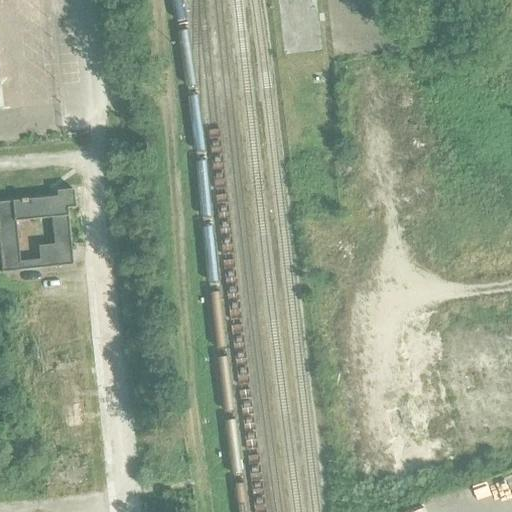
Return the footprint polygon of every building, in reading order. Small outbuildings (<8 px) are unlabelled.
[(0,210),(0,264),(1,273),(20,271),(15,222),(51,218),(54,245),(38,246),(40,269),(72,265),(66,209),(75,208),(73,189),(56,191),(56,200),(51,200),(50,198),(11,202),(12,210),(0,210)] [(511,272),(492,275),(496,315),(511,313),(511,272)] [(492,275),(462,278),(468,338),(498,335),(496,315),(492,275)] [(462,278),(432,281),(438,341),(468,338),(462,278)] [(432,281),(403,284),(409,344),(438,341),(432,281)] [(403,284),(373,287),(379,347),(409,344),(403,284)] [(373,287),(343,290),(349,350),(379,347),(373,287)] [(497,403),(469,413),(490,470),(511,461),(511,443),(500,412),(497,403)] [(511,407),(500,412),(511,443),(511,407)] [(469,413),(441,424),(460,477),(461,480),(490,470),(469,413)] [(441,424),(413,434),(433,490),(461,480),(460,477),(441,424)] [(413,434),(384,444),(405,501),(433,490),(413,434)] [(384,444),(356,455),(377,511),(405,501),(384,444)]
